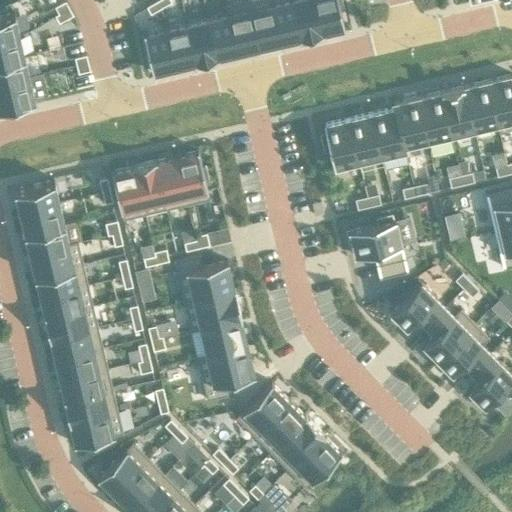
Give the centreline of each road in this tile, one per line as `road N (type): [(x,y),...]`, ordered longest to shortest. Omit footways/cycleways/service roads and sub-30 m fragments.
road 1 (residential): [(423,448),(309,322),(248,74)]
road 2 (residential): [(0,252),(41,428),(67,485),(91,511)]
road 3 (residential): [(409,34),(248,74)]
road 4 (residential): [(248,74),(112,105)]
